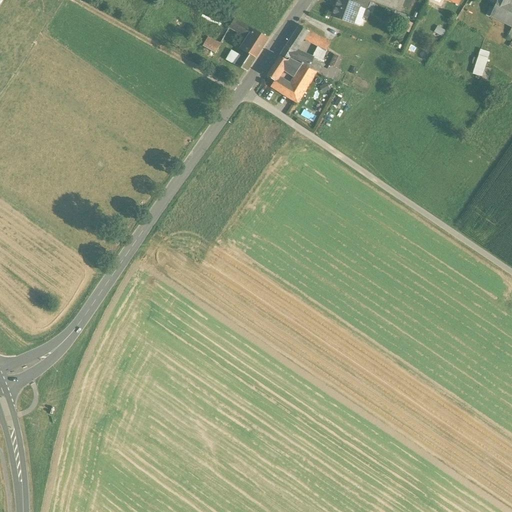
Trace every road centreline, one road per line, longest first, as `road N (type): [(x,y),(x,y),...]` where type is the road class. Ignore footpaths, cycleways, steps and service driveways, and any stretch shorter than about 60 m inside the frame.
road 1 (unclassified): [(56,348),(306,0)]
road 2 (track): [(511,275),(242,89)]
road 3 (track): [(237,96),(66,0)]
